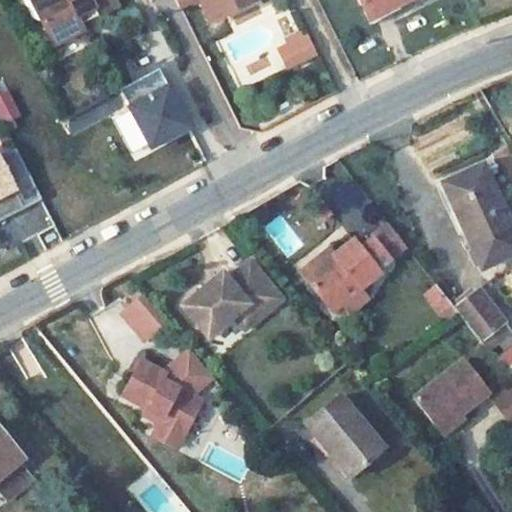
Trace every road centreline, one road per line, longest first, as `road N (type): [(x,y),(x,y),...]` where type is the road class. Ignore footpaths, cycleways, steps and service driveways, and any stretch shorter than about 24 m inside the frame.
road 1 (unclassified): [(511,57),(0,317)]
road 2 (unknown): [(255,186),(173,0)]
road 3 (unknown): [(374,125),(308,0)]
